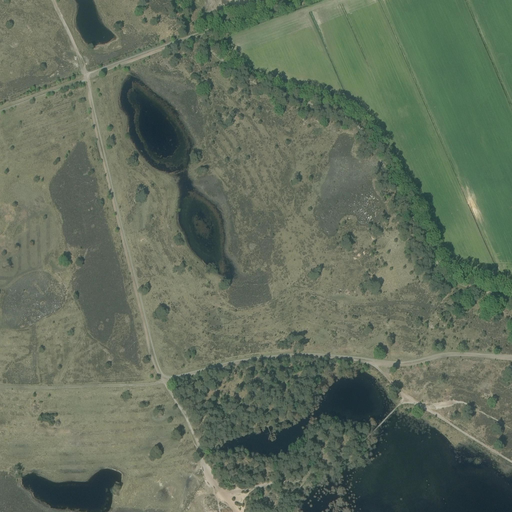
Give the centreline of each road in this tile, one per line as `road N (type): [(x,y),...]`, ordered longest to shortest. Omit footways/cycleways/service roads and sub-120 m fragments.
road 1 (track): [(511,296),(442,269),(352,119),(245,79),(195,34)]
road 2 (track): [(84,80),(148,348),(165,381)]
road 3 (track): [(85,76),(295,0)]
road 4 (track): [(371,363),(288,357),(165,381)]
road 5 (track): [(165,381),(0,386)]
road 6 (track): [(511,361),(371,363)]
road 7 (track): [(402,393),(511,463)]
